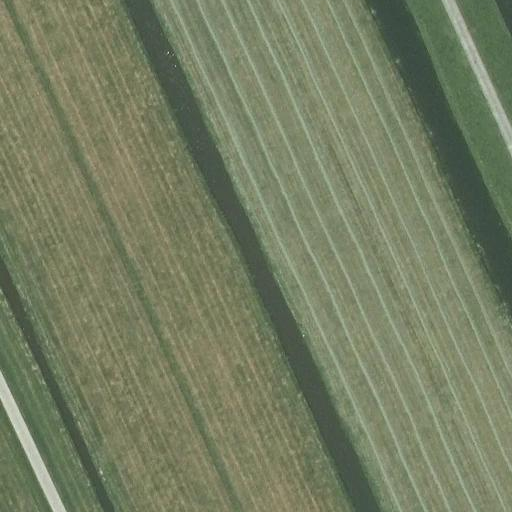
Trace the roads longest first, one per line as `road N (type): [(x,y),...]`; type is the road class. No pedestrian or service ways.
road 1 (track): [(511,143),(448,0)]
road 2 (track): [(56,511),(0,391)]
